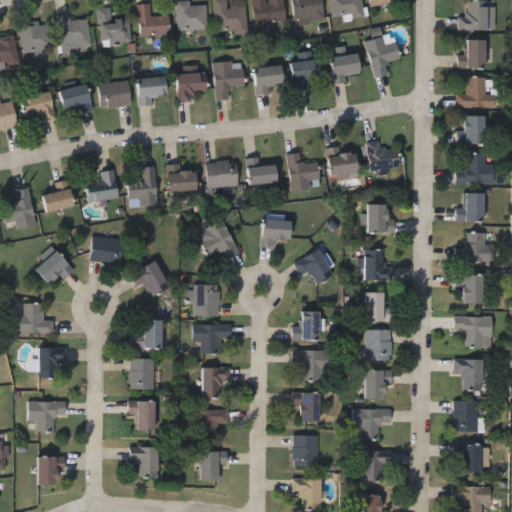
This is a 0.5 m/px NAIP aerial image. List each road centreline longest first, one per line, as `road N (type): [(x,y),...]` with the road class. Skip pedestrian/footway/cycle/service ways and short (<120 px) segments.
road 1 (residential): [(425,511),(430,0)]
road 2 (residential): [(0,165),(430,110)]
road 3 (residential): [(254,511),(261,291)]
road 4 (residential): [(97,507),(98,309)]
